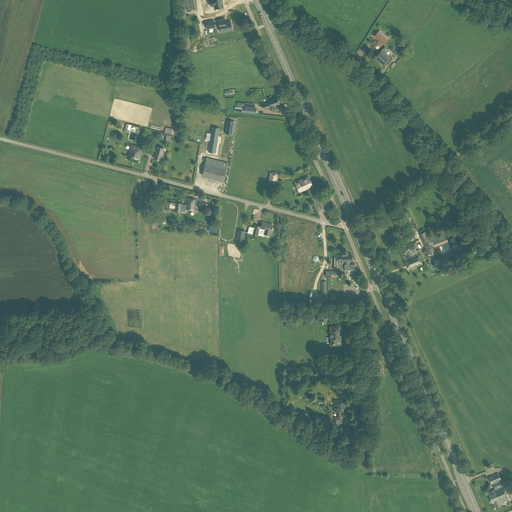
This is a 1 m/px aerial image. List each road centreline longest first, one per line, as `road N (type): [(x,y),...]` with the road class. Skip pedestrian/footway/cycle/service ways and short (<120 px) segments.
road 1 (unclassified): [(354,227),(0,139)]
road 2 (primary): [(476,511),(378,284)]
road 3 (unclassified): [(444,163),(359,63),(290,20),(266,24)]
road 4 (primary): [(354,227),(266,24)]
road 5 (unclassified): [(363,436),(362,295),(378,284)]
